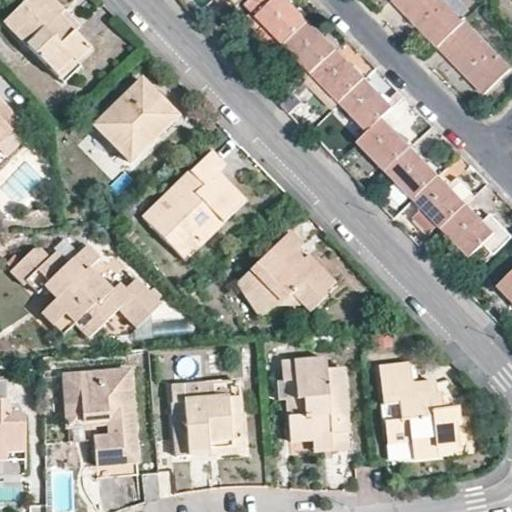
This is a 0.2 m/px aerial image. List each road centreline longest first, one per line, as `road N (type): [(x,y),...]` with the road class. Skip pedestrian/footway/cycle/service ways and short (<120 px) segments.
road 1 (residential): [(511,380),(141,0)]
road 2 (residential): [(488,151),(343,0)]
